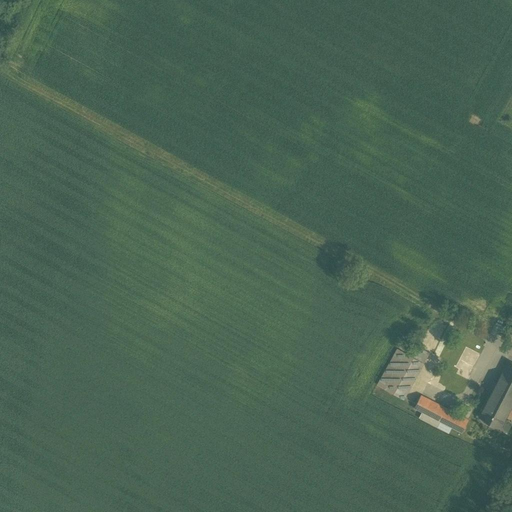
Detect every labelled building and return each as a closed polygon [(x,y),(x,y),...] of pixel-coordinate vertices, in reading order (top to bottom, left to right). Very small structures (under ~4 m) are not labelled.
[(483,346),(460,334),(439,376),(461,387),(483,346)] [(426,360),(430,351),(417,344),(412,352),(426,360)] [(422,362),(397,349),(377,384),(403,398),(422,362)] [(511,404),(511,363),(500,357),(489,379),(497,383),(496,383),(493,389),(485,385),(483,389),(490,393),(490,392),(491,392),(479,417),(500,428),(511,404)] [(469,420),(420,395),(414,407),(422,411),(419,417),(435,426),(433,430),(446,437),(451,427),(462,432),(469,420)]
